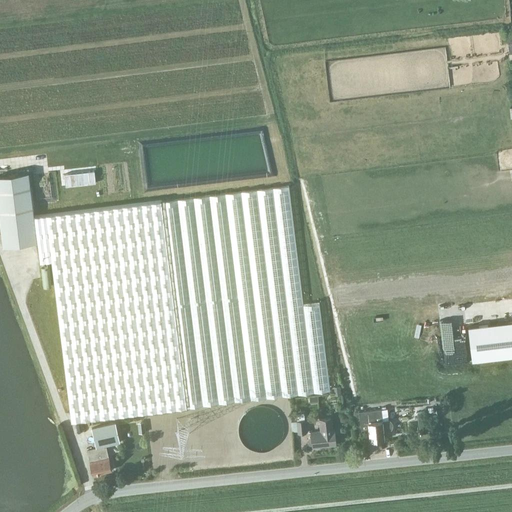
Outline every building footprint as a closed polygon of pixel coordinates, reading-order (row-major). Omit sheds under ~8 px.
[(38,242),(40,260),(53,258),(71,421),(187,408),(328,391),(318,301),(304,302),(289,186),(162,201),(33,216),(28,172),(0,175),(0,230),(2,247),(38,242)] [(511,321),(468,326),(472,360),(511,355),(511,321)] [(370,441),(384,439),(383,431),(387,430),(389,430),(391,428),(392,427),(392,425),(391,423),(388,419),(387,409),(359,412),(361,431),(369,430),(370,441)] [(425,411),(417,412),(420,431),(428,430),(425,411)] [(310,437),(308,439),(309,444),(310,445),(312,445),(313,446),(336,444),(334,430),(332,430),(331,418),(320,419),(322,431),(311,432),(312,437),(310,437)] [(297,422),(298,433),(307,432),(306,421),(297,422)] [(96,446),(106,445),(120,442),(118,424),(94,427),(96,446)] [(112,470),(106,445),(87,450),(93,474),(112,470)]
